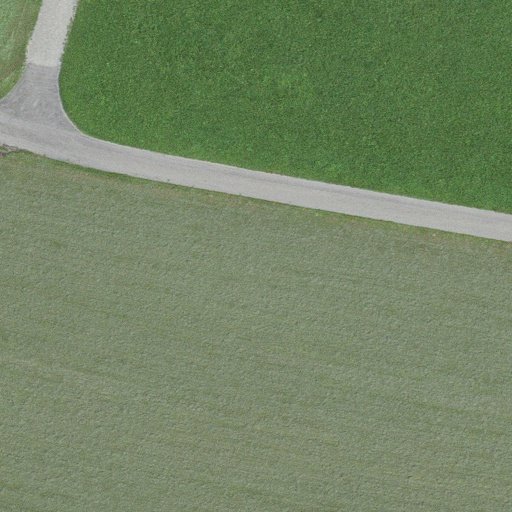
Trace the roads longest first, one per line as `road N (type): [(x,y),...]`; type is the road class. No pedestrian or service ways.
road 1 (unclassified): [(0,117),(511,218)]
road 2 (track): [(65,0),(28,127)]
